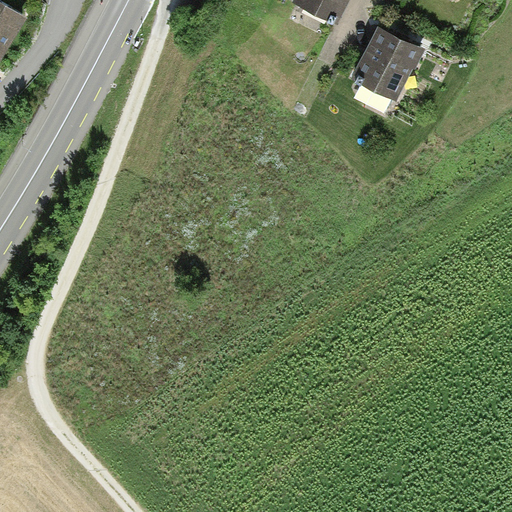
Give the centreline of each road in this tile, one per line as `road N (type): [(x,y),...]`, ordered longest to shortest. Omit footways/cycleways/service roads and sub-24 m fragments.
road 1 (track): [(132,511),(43,419),(33,373),(44,325),(115,167),(174,0)]
road 2 (secondary): [(0,229),(129,0)]
